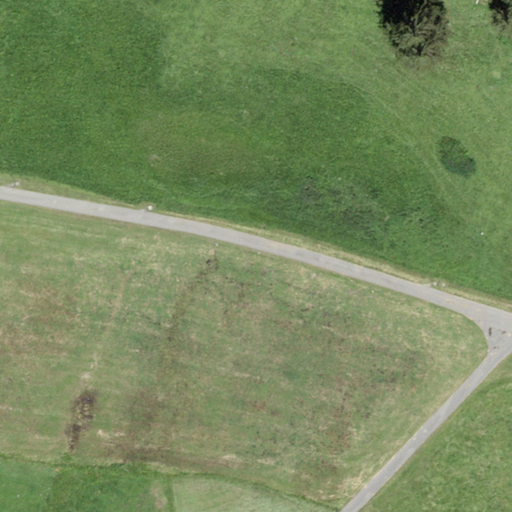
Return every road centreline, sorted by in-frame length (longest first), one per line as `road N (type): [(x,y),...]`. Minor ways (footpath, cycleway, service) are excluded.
road 1 (unclassified): [(0,191),(229,236),(511,319)]
road 2 (track): [(511,328),(348,511)]
